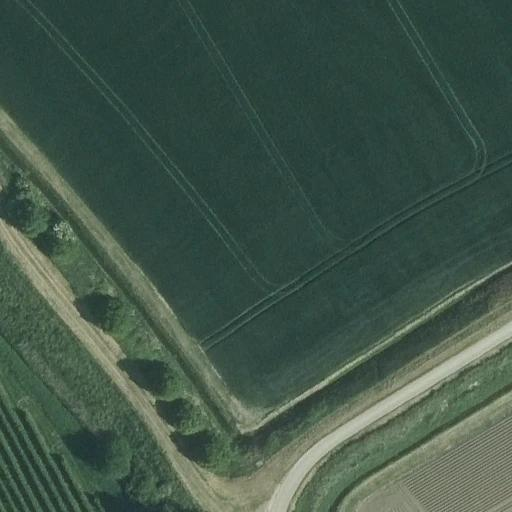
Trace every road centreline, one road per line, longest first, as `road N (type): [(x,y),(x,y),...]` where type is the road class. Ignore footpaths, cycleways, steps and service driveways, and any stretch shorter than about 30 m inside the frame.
road 1 (track): [(207,511),(0,233)]
road 2 (unclassified): [(279,511),(315,452),(511,330)]
